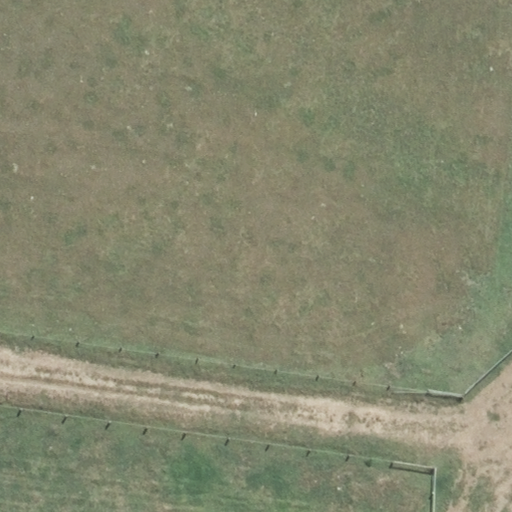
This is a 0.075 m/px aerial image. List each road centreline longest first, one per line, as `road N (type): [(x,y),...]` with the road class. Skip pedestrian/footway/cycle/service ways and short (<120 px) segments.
road 1 (track): [(508,421),(0,351)]
road 2 (track): [(505,511),(511,324)]
